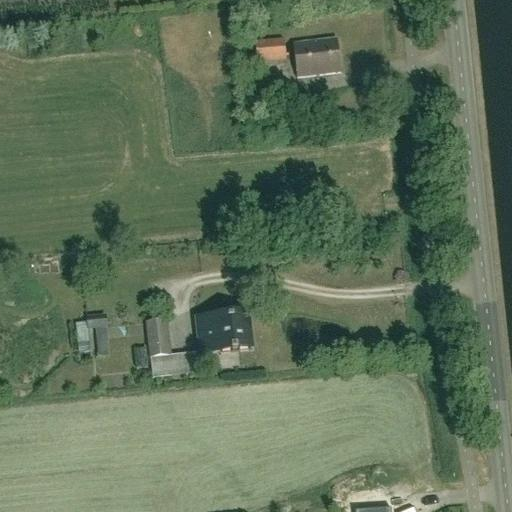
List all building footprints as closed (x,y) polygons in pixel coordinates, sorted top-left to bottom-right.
[(257,63),(286,61),(283,40),(255,42),(257,63)] [(296,79),(340,74),(337,40),(293,45),(296,79)] [(202,354),(224,351),(250,348),(246,316),(198,321),(202,354)] [(149,359),(150,359),(151,371),(172,369),(171,357),(172,357),(168,321),(145,324),(149,359)] [(75,325),(78,354),(86,353),(87,358),(93,357),(93,359),(110,357),(106,322),(75,325)]
